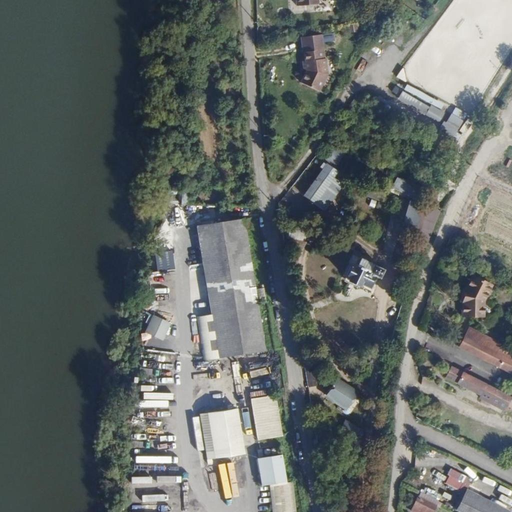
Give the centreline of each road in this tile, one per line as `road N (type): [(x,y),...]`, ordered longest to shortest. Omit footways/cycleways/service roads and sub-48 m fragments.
road 1 (unclassified): [(389,511),(418,290),(445,218),(477,166)]
road 2 (unclassified): [(314,511),(259,181)]
road 3 (unknown): [(264,213),(314,165),(446,0)]
road 4 (unknown): [(386,72),(359,66),(282,183),(259,181)]
road 5 (residential): [(259,181),(244,0)]
road 6 (unknown): [(242,511),(251,448),(241,396),(185,375)]
road 7 (unknown): [(222,511),(192,473),(185,375)]
road 8 (unknown): [(185,375),(180,244)]
